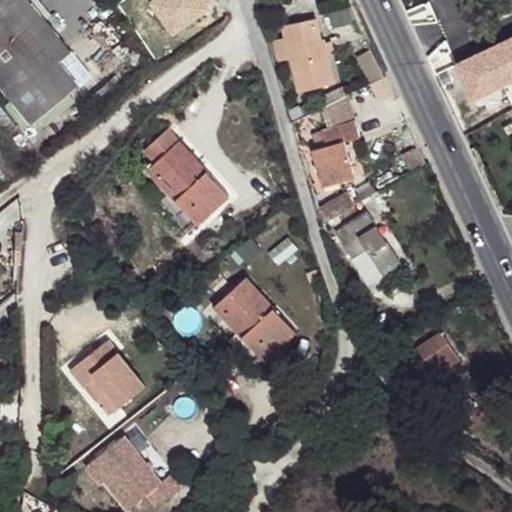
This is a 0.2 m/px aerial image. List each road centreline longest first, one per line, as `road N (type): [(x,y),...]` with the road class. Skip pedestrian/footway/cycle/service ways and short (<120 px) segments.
road 1 (residential): [(250,24),(345,338),(431,429),(511,489)]
road 2 (residential): [(34,470),(35,245),(45,181),(136,103),(250,24)]
road 3 (secondary): [(374,0),(511,295)]
